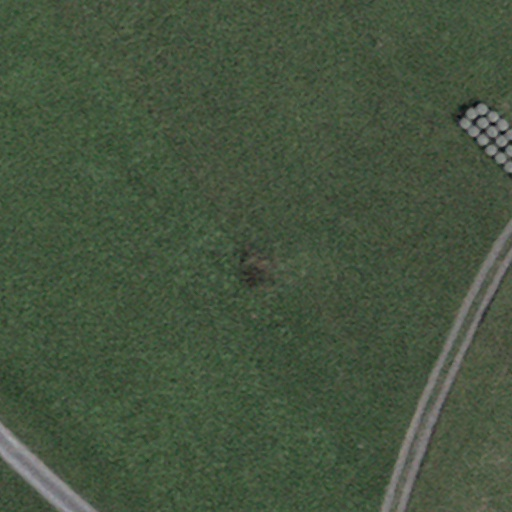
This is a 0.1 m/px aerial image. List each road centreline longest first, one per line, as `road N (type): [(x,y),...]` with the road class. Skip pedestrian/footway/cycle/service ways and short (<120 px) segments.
road 1 (track): [(511,249),(401,511)]
road 2 (track): [(103,511),(0,419)]
